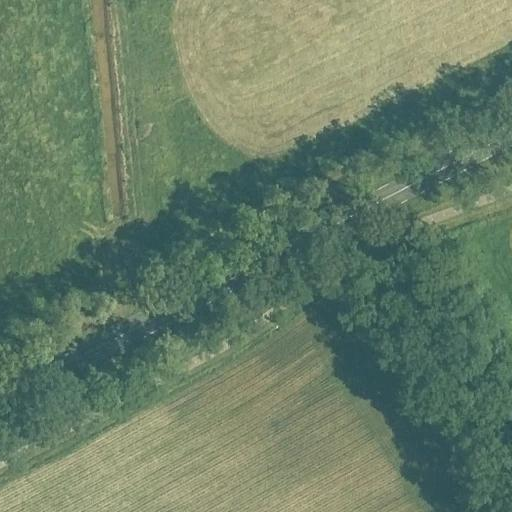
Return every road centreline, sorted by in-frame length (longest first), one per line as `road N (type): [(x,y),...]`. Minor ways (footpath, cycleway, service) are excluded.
road 1 (secondary): [(0,389),(511,135)]
road 2 (track): [(367,210),(511,445)]
